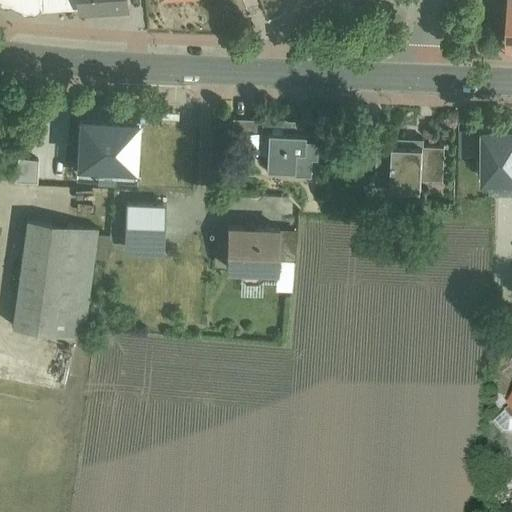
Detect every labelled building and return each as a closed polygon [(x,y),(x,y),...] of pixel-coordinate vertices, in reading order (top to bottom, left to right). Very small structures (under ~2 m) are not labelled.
[(4,0),(12,4),(24,9),(80,4),(79,0),(4,0)] [(294,116),(261,116),(232,115),(231,151),(264,152),(263,166),(290,166),(290,171),(309,171),(309,153),(315,153),(316,136),(302,135),(302,127),(294,127),(294,116)] [(511,172),(511,120),(481,121),(480,173),(511,172)] [(375,139),(373,183),(419,185),(419,176),(443,178),(444,143),(423,142),(424,136),(388,134),(388,140),(375,139)] [(124,198),(122,252),(162,253),(163,199),(124,198)] [(25,216),(13,320),(85,329),(97,225),(25,216)] [(223,219),(221,266),(245,267),(275,268),(277,225),(277,221),(223,219)] [(297,227),(277,225),(275,268),(273,289),(293,290),(297,227)] [(188,305),(187,325),(206,326),(207,306),(188,305)]
